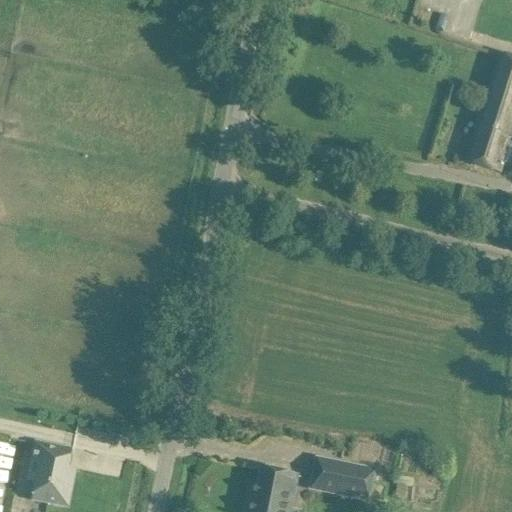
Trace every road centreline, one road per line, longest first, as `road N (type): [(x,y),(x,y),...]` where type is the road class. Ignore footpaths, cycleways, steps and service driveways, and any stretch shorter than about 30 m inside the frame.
road 1 (unclassified): [(155,511),(232,134),(249,0)]
road 2 (unknown): [(165,459),(0,425)]
